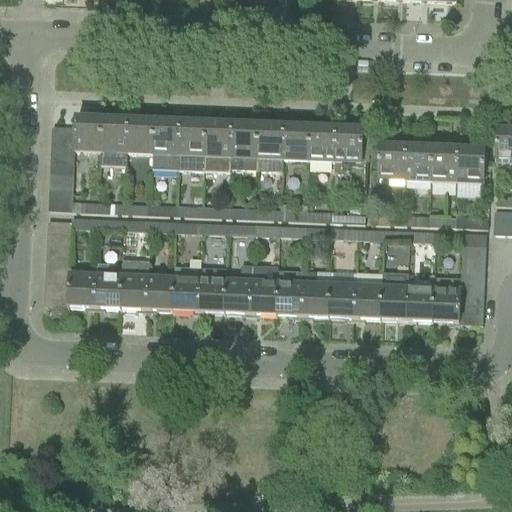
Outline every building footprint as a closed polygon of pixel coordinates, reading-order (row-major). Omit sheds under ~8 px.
[(75,145),(74,156),(101,157),(102,125),(103,124),(101,123),(101,125),(86,124),(86,122),(76,121),(75,133),(75,145)] [(101,159),(100,171),(126,172),(127,160),(127,159),(128,123),(118,123),(118,126),(102,125),(101,157),(101,159)] [(128,123),(127,159),(153,160),(154,125),(154,127),(138,126),(138,124),(128,123)] [(153,161),(152,175),(178,176),(180,125),(170,125),(170,128),(155,127),(155,125),(154,125),(153,160),(153,161)] [(180,125),(178,176),(204,177),(206,128),(206,129),(190,129),(190,126),(180,125)] [(206,128),(204,177),(230,178),(230,176),(230,175),(233,127),(222,127),(222,130),(207,129),(207,128),(206,128)] [(233,127),(230,175),(256,176),(258,130),(258,131),(243,131),(243,128),(233,127)] [(258,130),(256,176),(282,177),(283,166),(283,165),(285,129),(274,129),(274,132),(259,131),(259,130),(258,130)] [(285,129),(283,165),(309,166),(310,132),(310,133),(294,133),(295,130),(285,129)] [(310,132),(309,166),(335,167),(337,131),(326,131),(326,134),(311,133),(311,132),(310,132)] [(335,167),(334,179),(342,179),(354,192),(367,193),(368,167),(369,139),(363,138),(363,135),(346,135),(347,132),(337,131),(335,167)] [(51,132),(51,144),(75,145),(75,133),(51,132)] [(511,182),(511,136),(497,136),(496,170),(511,171),(511,182)] [(51,144),(50,156),(74,157),(75,145),(51,144)] [(380,197),(404,198),(406,150),(396,150),(396,153),(381,152),(381,151),(379,151),(379,176),(373,175),(372,190),(373,192),(373,193),(374,194),(375,196),(376,196),(378,197),(380,197)] [(406,150),(404,198),(405,198),(405,187),(430,188),(432,153),(431,153),(431,154),(416,153),(416,150),(406,150)] [(433,153),(432,153),(430,188),(456,189),(458,152),(448,152),(448,155),(433,154),(433,153)] [(468,152),(458,152),(456,189),(483,190),(484,155),(483,155),(483,156),(468,156),(468,152)] [(50,156),(50,168),(74,169),(74,162),(74,158),(74,157),(50,156)] [(50,168),(50,180),(73,181),(74,169),(50,168)] [(50,180),(49,192),(73,193),(73,181),(50,180)] [(49,192),(49,204),(72,205),(73,193),(49,192)] [(511,201),(495,201),(494,211),(511,211),(511,201)] [(72,205),(49,204),(48,216),(72,217),(72,205)] [(74,217),(98,219),(99,208),(75,207),(74,217)] [(99,208),(98,219),(108,219),(108,208),(99,208)] [(112,219),(124,220),(125,209),(113,209),(112,219)] [(125,209),(124,220),(150,221),(151,210),(125,209)] [(306,227),(307,216),(307,210),(281,209),(281,215),(280,226),(306,227)] [(151,210),(150,221),(157,221),(170,221),(170,211),(157,210),(151,210)] [(184,211),(183,222),(202,223),(203,212),(184,211)] [(203,212),(202,223),(222,223),(222,213),(203,212)] [(236,213),(235,224),(254,225),(255,214),(236,213)] [(255,214),(254,225),(274,225),(274,215),(255,214)] [(307,216),(306,227),(326,227),(326,217),(307,216)] [(493,239),(505,240),(506,216),(494,216),(493,239)] [(340,217),(339,228),(365,229),(366,218),(340,217)] [(370,230),(403,231),(403,220),(371,219),(370,230)] [(403,231),(428,232),(429,221),(403,220),(403,231)] [(429,221),(428,232),(447,233),(448,222),(429,221)] [(455,222),(454,233),(486,234),(486,224),(455,222)] [(73,223),(73,235),(91,236),(91,224),(73,223)] [(105,225),(105,236),(124,237),(124,225),(105,225)] [(124,225),(124,237),(143,238),(143,226),(124,225)] [(47,241),(71,242),(72,228),(48,227),(47,241)] [(157,227),(157,238),(176,239),(176,227),(157,227)] [(176,227),(176,239),(195,240),(195,228),(176,227)] [(209,229),(208,240),(228,241),(228,230),(209,229)] [(228,230),(228,241),(247,242),(247,230),(228,230)] [(261,231),(260,243),(280,243),(280,232),(261,231)] [(280,232),(280,243),(299,244),(299,233),(280,232)] [(313,233),(312,245),(332,245),(332,234),(313,233)] [(332,234),(332,245),(351,246),(351,235),(332,234)] [(365,235),(364,247),(383,248),(384,236),(365,235)] [(384,236),(383,248),(403,248),(403,237),(384,236)] [(417,237),(416,249),(435,250),(436,238),(417,237)] [(436,238),(435,250),(458,251),(459,239),(436,238)] [(463,238),(462,251),(486,252),(486,239),(463,238)] [(47,253),(70,253),(71,242),(47,241),(47,253)] [(462,251),(462,264),(485,265),(486,252),(462,251)] [(46,264),(70,265),(70,253),(47,253),(46,264)] [(46,276),(69,277),(70,272),(70,265),(46,264),(46,276)] [(462,264),(461,277),(485,278),(485,265),(462,264)] [(120,314),(120,315),(121,315),(121,314),(137,315),(136,318),(146,318),(148,281),(149,267),(136,266),(123,266),(122,270),(122,280),(120,314)] [(96,282),(95,316),(105,317),(105,314),(120,314),(122,280),(122,270),(106,269),(96,269),(96,279),(96,282)] [(188,320),(198,320),(200,272),(174,271),(174,282),(172,318),(173,318),(173,316),(188,317),(188,320)] [(240,322),(250,323),(252,271),(241,271),(240,284),(226,284),(224,319),(224,320),(225,320),(225,319),(241,319),(240,322)] [(261,320),(276,321),(278,286),(264,285),(264,272),(252,271),(250,323),(261,323),(261,320)] [(68,313),(69,313),(69,312),(84,313),(84,316),(95,316),(96,282),(86,282),(86,278),(86,273),(70,272),(69,277),(69,289),(68,301),(68,313)] [(209,321),(209,318),(224,319),(226,284),(226,273),(200,272),(198,320),(209,321)] [(69,289),(69,277),(46,276),(45,288),(69,289)] [(293,324),(302,325),(304,277),(293,276),(292,286),(278,286),(276,321),(276,322),(277,322),(277,321),(293,321),(293,324)] [(313,322),(328,323),(330,288),(315,287),(316,277),(304,277),(302,325),(313,325),(313,322)] [(461,285),(460,285),(460,291),(484,292),(485,278),(461,277),(461,285)] [(406,329),(408,291),(408,280),(382,279),(382,280),(382,290),(380,326),(381,326),(381,325),(396,325),(396,329),(406,329)] [(172,318),(174,282),(148,281),(146,318),(157,319),(157,316),(172,316),(172,318)] [(432,327),(432,328),(433,328),(433,327),(448,328),(448,331),(459,331),(459,330),(459,317),(460,304),(460,291),(460,285),(434,284),(434,292),(432,327)] [(45,288),(45,300),(68,301),(69,289),(45,288)] [(345,326),(354,327),(356,289),(330,288),(328,323),(329,324),(330,324),(330,323),(345,324),(345,326)] [(356,289),(354,327),(364,327),(365,324),(380,325),(380,326),(382,290),(356,289)] [(416,329),(416,326),(432,327),(434,292),(408,291),(406,329),(416,329)] [(484,292),(460,291),(460,304),(483,305),(484,292)] [(44,312),(68,313),(68,301),(45,300),(44,312)] [(483,305),(460,304),(459,317),(483,318),(483,305)] [(483,318),(459,317),(459,330),(482,331),(483,318)]
